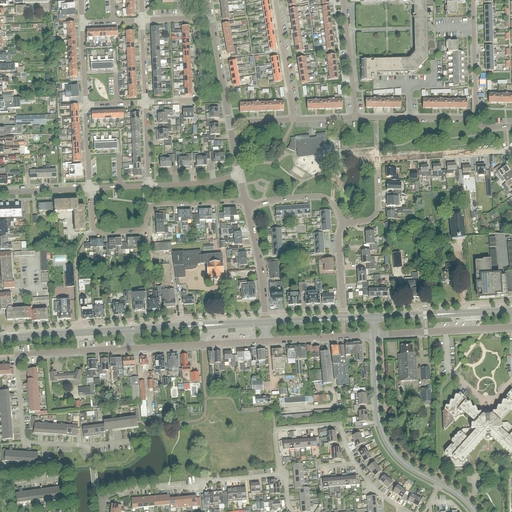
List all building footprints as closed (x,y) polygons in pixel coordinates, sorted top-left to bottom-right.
[(270,6),(268,0),(262,1),(262,2),(263,6),(258,7),(258,9),(263,8),(263,7),(270,6)] [(428,58),(427,35),(427,21),(432,20),(432,15),(427,15),(426,1),(425,0),(350,0),(351,2),(350,2),(360,2),(361,2),(363,2),(386,1),(385,0),(389,0),(390,1),(394,1),(394,0),(398,0),(398,1),(403,1),(403,0),(407,0),(413,7),(415,6),(415,11),(414,11),(414,15),(413,15),(414,15),(414,18),(413,18),(414,18),(414,35),(416,35),(416,39),(414,40),(414,44),(416,44),(416,48),(414,48),(415,53),(409,59),(409,61),(405,61),(405,59),(400,59),(400,61),(396,61),(396,60),(374,60),(374,59),(373,59),(373,60),(371,60),(361,61),(361,64),(362,64),(362,67),(361,67),(361,74),(363,74),(363,77),(361,77),(361,81),(372,81),(372,80),(371,80),(371,79),(377,79),(377,73),(414,72),(419,68),(418,67),(418,68),(417,67),(420,64),(421,65),(420,65),(420,66),(422,64),(421,64),(421,65),(420,64),(423,61),(424,62),(423,62),(423,63),(428,58)] [(63,4),(64,12),(75,12),(75,4),(63,4)] [(445,14),(446,14),(455,14),(457,14),(457,11),(457,4),(447,4),(447,7),(445,7),(445,14)] [(15,7),(16,16),(27,15),(26,6),(15,7)] [(228,7),(221,8),(222,14),(229,13),(229,12),(233,12),(232,6),(228,6),(228,7)] [(264,13),(271,12),(270,6),(263,7),(263,8),(263,12),(259,13),(259,15),(264,14),(264,13)] [(289,10),(290,16),(297,14),(297,10),(300,9),(300,7),(296,8),(296,9),(289,10)] [(76,20),(75,12),(64,12),(64,20),(76,20)] [(236,12),(233,12),(229,12),(229,13),(222,14),(223,20),(229,20),(229,14),(237,14),(236,12)] [(271,18),(271,12),(264,13),(264,14),(264,18),(260,19),(260,21),(265,20),(265,19),(271,18)] [(297,14),(290,16),(291,22),(298,21),(298,20),(298,16),(301,15),(301,13),(297,14)] [(266,25),(272,24),(271,18),(265,19),(265,20),(265,24),(261,25),(261,24),(255,25),(256,28),(261,27),(266,27),(266,25)] [(298,21),(291,22),(292,28),(299,27),(299,26),(299,22),(302,21),(302,19),(298,20),(298,21)] [(230,30),(230,29),(229,25),(234,24),(233,22),(228,22),(229,23),(222,25),(223,31),(230,30)] [(266,31),(273,30),(272,24),(266,25),(266,27),(266,30),(262,31),(262,33),(267,33),(266,31)] [(299,26),(299,27),(292,28),(293,34),(300,33),(300,32),(300,28),(303,27),(303,25),(299,26)] [(151,28),(151,34),(159,34),(159,33),(159,29),(163,29),(163,26),(158,26),(158,27),(151,28)] [(223,31),(224,37),(231,36),(231,35),(230,31),(235,30),(234,28),(230,29),(230,30),(223,31)] [(274,36),(273,30),(266,31),(267,33),(267,36),(263,37),(263,39),(268,39),(267,38),(274,36)] [(300,33),(293,34),(294,40),(301,39),(301,38),(300,34),(304,33),(304,31),(300,32),(300,33)] [(165,32),(159,33),(159,34),(151,34),(151,40),(159,40),(159,39),(159,35),(163,35),(163,34),(165,34),(165,32)] [(224,37),(225,43),(232,42),(232,41),(231,37),(236,36),(235,34),(231,35),(231,36),(224,37)] [(268,44),(275,43),(274,36),(267,38),(268,39),(268,43),(264,43),(264,45),(269,45),(268,44)] [(301,38),(301,39),(294,40),(295,46),(302,45),(302,44),(301,40),(305,39),(305,37),(301,38)] [(164,39),(159,39),(159,40),(151,40),(152,47),(160,46),(160,45),(159,41),(164,41),(164,39)] [(225,43),(226,49),(233,48),(233,47),(232,43),(240,41),(239,39),(232,41),(232,42),(225,43)] [(456,42),(448,42),(446,42),(446,50),(448,50),(448,53),(458,52),(458,44),(458,42),(456,42)] [(276,49),(275,43),(268,44),(269,45),(269,49),(265,49),(265,52),(270,51),(270,50),(276,49)] [(302,45),(295,46),(296,52),(303,51),(302,46),(306,45),(306,43),(302,44),(302,45)] [(164,45),(160,45),(160,46),(152,47),(152,53),(160,53),(160,51),(160,48),(164,47),(164,45)] [(238,46),(233,47),(233,48),(226,49),(228,55),(230,55),(231,57),(238,56),(236,48),(238,48),(238,46)] [(164,51),(160,51),(160,53),(152,53),(152,59),(160,59),(160,58),(160,54),(164,54),(164,51)] [(306,64),(306,63),(305,59),(309,58),(309,56),(304,57),(304,58),(297,59),(298,65),(306,64)] [(91,71),(99,71),(98,60),(97,61),(93,61),(93,57),(90,57),(90,61),(91,61),(91,71)] [(99,71),(106,70),(106,60),(105,60),(100,60),(100,57),(97,57),(97,61),(98,60),(99,71)] [(105,60),(106,60),(106,70),(114,70),(113,60),(108,60),(108,57),(105,57),(105,60)] [(272,64),(278,63),(277,57),(271,58),(271,63),(267,64),(267,66),(272,65),(272,64)] [(165,58),(160,58),(160,59),(152,59),(153,66),(160,65),(160,64),(160,60),(165,60),(165,58)] [(237,68),(237,66),(236,63),(241,62),(241,59),(235,60),(235,61),(229,62),(230,69),(237,68)] [(306,64),(298,65),(299,71),(307,70),(307,69),(306,65),(310,64),(310,62),(306,63),(306,64)] [(15,64),(0,63),(0,71),(15,71),(15,64)] [(272,71),(279,69),(278,63),(272,64),(272,65),(272,69),(268,70),(268,72),(273,72),(272,71)] [(165,64),(160,64),(160,65),(153,66),(153,72),(161,72),(161,70),(160,66),(165,66),(165,64)] [(237,68),(230,69),(231,75),(238,74),(238,72),(237,69),(245,67),(245,65),(237,66),(237,68)] [(307,70),(299,71),(300,77),(308,76),(308,75),(307,71),(311,71),(311,68),(307,69),(307,70)] [(273,75),(269,76),(266,77),(267,78),(269,78),(274,78),(273,77),(280,76),(279,69),(272,71),(273,72),(273,75)] [(165,70),(161,70),(161,72),(153,72),(153,78),(161,78),(161,77),(161,73),(165,73),(165,70)] [(238,74),(231,75),(232,81),(239,80),(239,79),(238,75),(249,73),(249,70),(238,72),(238,74)] [(308,76),(300,77),(301,84),(309,83),(308,78),(312,77),(312,75),(308,75),(308,76)] [(464,75),(453,76),(448,76),(448,78),(453,78),(453,84),(449,84),(449,87),(459,86),(459,83),(464,83),(464,82),(464,75)] [(161,79),(165,79),(168,79),(168,76),(161,77),(161,78),(153,78),(153,85),(161,84),(161,83),(161,79)] [(239,80),(232,81),(233,87),(240,86),(239,81),(241,80),(242,81),(246,81),(246,80),(249,79),(249,78),(251,78),(250,76),(239,79),(239,80)] [(273,77),(274,78),(274,82),(270,82),(270,84),(275,84),(275,83),(281,82),(280,76),(273,77)] [(166,83),(161,83),(161,84),(153,85),(154,91),(161,90),(161,89),(161,85),(166,85),(166,83)] [(67,86),(67,94),(79,94),(79,86),(67,86)] [(166,89),(161,89),(161,90),(154,91),(154,97),(162,97),(162,92),(166,91),(166,89)] [(511,94),(507,95),(507,94),(505,93),(505,95),(497,94),(497,99),(497,103),(511,103),(511,94)] [(79,102),(79,94),(67,94),(68,102),(79,102)] [(497,99),(497,94),(488,94),(488,103),(497,103),(497,99)] [(21,98),(19,98),(13,99),(13,101),(3,102),(3,101),(0,101),(0,112),(8,112),(8,109),(20,108),(19,104),(31,103),(31,98),(21,98)] [(366,104),(366,108),(375,108),(383,108),(383,100),(375,100),(375,98),(374,98),(374,100),(366,99),(366,104)] [(393,99),(392,98),(391,98),(391,100),(383,100),(383,108),(392,108),(401,108),(401,104),(401,100),(393,100),(393,99)] [(325,110),(334,109),(343,109),(342,104),(342,100),(334,100),(334,99),(333,99),(332,99),(332,100),(325,101),(325,110)] [(441,100),(441,99),(439,99),(439,100),(432,100),(432,104),(432,109),(449,109),(449,105),(449,100),(441,100)] [(459,100),(459,99),(457,99),(457,100),(449,100),(449,105),(449,109),(467,109),(467,100),(459,100)] [(315,101),(307,101),(307,106),(307,110),(316,110),(325,110),(325,101),(317,101),(317,100),(316,100),(315,100),(315,101)] [(432,104),(432,100),(423,100),(422,109),(432,109),(432,104)] [(266,107),(266,112),(275,111),(284,111),(284,107),(284,102),(276,103),(276,101),(275,101),(274,102),(274,103),(266,103),(266,107)] [(249,108),(249,112),(258,112),(266,112),(266,107),(266,103),(258,103),(258,102),(257,102),(256,102),(256,103),(248,104),(249,108)] [(239,104),(240,108),(240,113),(249,112),(249,108),(248,104),(239,104)] [(209,114),(219,114),(218,108),(212,109),(212,106),(206,106),(206,111),(209,111),(209,114)] [(131,115),(131,119),(131,120),(139,120),(139,114),(131,114),(131,113),(134,113),(134,109),(129,109),(129,113),(126,113),(126,115),(131,115)] [(180,116),(180,123),(180,125),(184,125),(183,122),(186,122),(186,119),(188,119),(188,110),(183,110),(183,116),(180,116)] [(193,110),(188,110),(188,119),(191,119),(191,122),(197,122),(196,116),(193,116),(193,110)] [(158,114),(158,119),(167,119),(167,116),(170,116),(170,113),(172,113),(172,111),(164,111),(164,114),(158,114)] [(206,122),(213,122),(213,119),(219,119),(219,114),(209,114),(206,114),(206,122)] [(45,115),(45,116),(15,117),(16,127),(0,127),(0,136),(6,136),(6,135),(10,135),(22,134),(22,125),(46,125),(46,120),(55,120),(55,115),(45,115)] [(213,122),(206,122),(207,128),(210,127),(210,130),(219,130),(219,125),(213,125),(213,122)] [(207,139),(208,138),(213,138),(213,135),(219,135),(219,130),(210,130),(210,133),(207,133),(207,135),(207,138),(207,139)] [(295,136),(295,139),(294,139),(294,138),(291,138),(291,142),(289,146),(287,149),(294,152),(296,148),(297,147),(298,157),(315,155),(314,146),(327,144),(326,132),(316,134),(316,136),(317,138),(309,139),(309,137),(309,135),(295,136)] [(165,143),(171,143),(172,143),(171,138),(168,138),(168,135),(156,136),(157,141),(165,140),(165,143)] [(108,136),(108,140),(109,140),(110,150),(117,150),(117,140),(111,140),(111,136),(108,136)] [(102,150),(102,140),(101,140),(96,140),(96,137),(94,137),(94,151),(102,150)] [(101,137),(101,140),(102,140),(102,150),(110,150),(109,140),(108,140),(104,140),(104,137),(101,137)] [(220,163),(220,154),(220,150),(211,151),(212,157),(215,157),(215,163),(220,163)] [(204,157),(201,157),(202,166),(207,166),(207,160),(210,160),(209,153),(204,154),(204,157)] [(183,158),(184,169),(189,169),(188,161),(191,160),(191,154),(186,154),(186,158),(183,158)] [(202,166),(201,157),(199,157),(198,154),(193,154),(193,160),(196,160),(197,166),(202,166)] [(168,158),(165,159),(165,168),(170,168),(170,161),(173,161),(173,155),(168,155),(168,158)] [(184,169),(183,158),(180,158),(180,155),(175,155),(175,161),(178,161),(179,169),(184,169)] [(72,163),(65,163),(65,169),(69,168),(69,172),(81,171),(81,166),(72,166),(72,163)] [(46,165),(46,168),(47,179),(57,178),(56,170),(50,170),(49,164),(46,165)] [(453,173),(455,173),(456,177),(459,177),(458,167),(456,167),(456,164),(447,164),(447,170),(446,170),(446,175),(453,174),(453,173)] [(37,179),(37,171),(32,171),(31,165),(26,166),(27,172),(30,172),(30,179),(37,179)] [(440,165),(433,165),(434,177),(443,177),(443,181),(446,180),(445,171),(440,171),(440,165)] [(487,177),(490,177),(491,177),(490,171),(485,171),(485,165),(477,166),(478,176),(484,176),(486,175),(487,177)] [(502,177),(511,171),(507,166),(502,169),(500,165),(494,169),(497,173),(498,172),(502,177)] [(431,179),(431,177),(431,171),(428,172),(428,166),(420,166),(420,171),(418,171),(418,176),(422,176),(422,177),(426,177),(427,180),(431,179)] [(471,172),(470,166),(462,167),(463,176),(469,176),(469,178),(475,178),(475,171),(471,172)] [(37,171),(37,179),(47,179),(46,168),(43,168),(43,171),(37,171)] [(398,175),(396,175),(396,169),(386,169),(386,177),(392,177),(392,180),(398,180),(398,175)] [(507,188),(511,183),(511,182),(510,180),(511,178),(511,172),(511,171),(502,177),(500,179),(502,182),(504,180),(506,183),(504,184),(506,186),(507,188)] [(14,176),(11,176),(0,176),(0,185),(7,185),(7,179),(14,179),(14,176)] [(387,190),(394,190),(394,194),(401,194),(401,189),(401,183),(387,183),(387,190)] [(387,197),(387,207),(399,207),(399,200),(401,200),(401,197),(407,197),(407,193),(401,194),(394,194),(394,197),(387,197)] [(67,212),(71,212),(70,201),(54,202),(55,213),(67,212)] [(70,201),(71,212),(74,212),(74,215),(85,215),(85,207),(78,207),(78,201),(70,201)] [(0,217),(21,217),(21,218),(22,217),(21,203),(19,203),(18,203),(15,203),(9,204),(9,203),(8,203),(8,204),(6,204),(6,203),(6,204),(3,204),(1,204),(0,204),(0,203),(0,217)] [(53,219),(53,216),(52,204),(38,204),(39,212),(49,211),(49,213),(48,213),(48,219),(53,219)] [(284,216),(283,207),(276,207),(276,217),(282,216),(282,220),(284,220),(284,216)] [(397,219),(397,213),(402,213),(401,209),(387,209),(387,219),(397,219)] [(452,219),(449,219),(452,241),(453,240),(453,241),(463,240),(465,239),(463,218),(461,218),(460,209),(451,210),(452,219)] [(330,211),(320,211),(321,217),(317,217),(317,219),(321,219),(330,218),(330,211)] [(85,215),(74,215),(75,231),(86,231),(85,215)] [(365,232),(366,238),(374,238),(374,232),(376,232),(376,228),(370,229),(370,232),(365,232)] [(311,242),(314,242),(323,241),(323,233),(314,234),(314,240),(311,240),(311,242)] [(371,244),(371,247),(377,247),(377,244),(375,244),(374,238),(366,238),(366,245),(371,244)] [(8,243),(0,242),(0,250),(12,250),(12,246),(8,246),(8,243)] [(153,252),(172,251),(171,242),(153,244),(153,252)] [(282,248),(273,249),(273,256),(283,256),(282,250),(288,250),(287,248),(282,248)] [(214,281),(214,283),(220,283),(219,281),(221,281),(220,274),(223,274),(222,254),(201,256),(200,251),(172,253),(173,267),(175,279),(176,279),(185,278),(185,271),(193,270),(193,269),(194,269),(195,269),(196,267),(197,266),(197,265),(207,264),(207,265),(206,265),(207,275),(210,275),(211,281),(214,281)] [(15,288),(15,286),(14,282),(8,283),(8,280),(13,280),(11,253),(0,253),(0,257),(2,281),(3,281),(4,289),(15,288)] [(400,253),(392,254),(394,269),(402,268),(400,253)] [(323,257),(319,257),(319,266),(325,266),(325,272),(333,271),(332,260),(323,260),(323,257)] [(374,257),(370,257),(362,257),(362,264),(366,264),(366,267),(373,266),(372,263),(371,263),(371,260),(374,260),(374,257)] [(272,263),(269,263),(270,279),(279,279),(278,266),(282,265),(281,259),(272,260),(272,263)] [(483,261),(475,262),(475,267),(478,267),(478,268),(478,272),(476,273),(476,274),(476,278),(479,278),(479,280),(479,284),(476,284),(476,286),(476,291),(479,291),(479,292),(479,298),(489,298),(495,297),(495,294),(500,294),(500,297),(501,297),(504,297),(507,297),(506,290),(506,284),(506,283),(505,278),(505,276),(503,276),(500,277),(500,275),(494,275),(491,275),(491,273),(491,270),(490,267),(490,263),(490,260),(483,260),(483,261)] [(163,263),(164,265),(159,266),(161,287),(172,285),(170,264),(167,265),(167,263),(163,263)] [(454,270),(453,271),(452,264),(446,265),(446,269),(445,269),(445,271),(441,271),(441,283),(455,282),(454,270)] [(67,275),(65,275),(66,287),(74,287),(73,266),(66,266),(67,275)] [(362,283),(362,286),(368,285),(368,282),(366,282),(366,276),(357,276),(358,283),(362,283)] [(412,279),(405,280),(405,288),(407,288),(408,298),(412,298),(416,298),(420,297),(420,287),(424,287),(424,281),(418,282),(418,278),(412,278),(412,279)] [(91,280),(79,280),(79,291),(85,290),(85,285),(91,285),(91,280)] [(302,283),(302,294),(305,293),(306,305),(320,304),(319,293),(321,293),(320,286),(320,281),(315,281),(315,291),(316,291),(316,293),(313,293),(313,290),(309,290),(309,293),(306,293),(306,286),(305,286),(305,283),(302,283)] [(241,287),(242,300),(249,300),(256,300),(254,284),(247,285),(246,282),(239,282),(239,287),(241,287)] [(275,289),(271,289),(271,292),(271,299),(282,298),(281,289),(283,288),(283,282),(274,283),(275,289)] [(300,294),(302,294),(302,283),(299,283),(299,294),(296,294),(296,293),(293,293),(290,293),(290,294),(287,294),(288,306),(294,306),(301,305),(300,294)] [(128,291),(129,301),(133,301),(134,312),(145,311),(144,300),(146,300),(146,289),(138,290),(139,293),(133,294),(132,291),(128,291)] [(369,298),(375,298),(375,289),(368,289),(368,290),(362,290),(362,296),(369,296),(369,298)] [(162,291),(163,300),(164,309),(176,307),(174,290),(162,291)] [(334,304),(334,301),(333,290),(329,290),(329,294),(322,294),(322,304),(334,304)] [(124,292),(124,298),(121,298),(121,300),(120,301),(120,304),(117,304),(117,301),(113,302),(113,304),(114,316),(126,315),(125,305),(129,305),(129,301),(128,291),(124,292)] [(158,298),(158,296),(158,291),(157,292),(153,292),(154,297),(151,298),(151,299),(147,299),(148,311),(153,311),(157,310),(160,310),(160,307),(159,302),(159,298),(158,298)] [(186,292),(181,292),(180,292),(181,293),(182,302),(183,301),(183,305),(193,305),(193,298),(187,298),(186,292)] [(0,299),(1,310),(6,310),(7,321),(13,321),(12,319),(15,319),(15,320),(31,319),(32,322),(48,321),(47,310),(31,311),(31,308),(14,309),(15,314),(12,315),(11,293),(0,293),(0,299)] [(92,306),(89,306),(87,306),(86,298),(80,298),(81,308),(82,308),(82,310),(82,320),(93,319),(92,306)] [(55,314),(58,314),(58,320),(71,319),(70,300),(58,301),(58,303),(55,303),(55,314)] [(105,310),(104,306),(105,306),(105,300),(102,301),(102,305),(95,305),(95,301),(92,301),(94,319),(104,318),(104,310),(105,310)] [(345,356),(351,355),(355,355),(357,355),(356,351),(354,351),(353,350),(351,350),(351,343),(345,344),(345,356)] [(361,343),(351,343),(351,350),(353,350),(354,351),(356,351),(357,355),(355,355),(355,362),(355,363),(361,362),(361,361),(362,361),(362,349),(361,349),(361,343)] [(398,372),(399,375),(399,376),(399,378),(399,382),(417,381),(416,358),(415,358),(414,354),(412,354),(412,345),(400,345),(400,355),(397,355),(398,371),(398,372)] [(294,347),(287,347),(287,359),(287,360),(288,360),(288,362),(296,362),(296,371),(296,374),(296,375),(302,375),(301,360),(303,360),(307,359),(305,346),(301,346),(294,347)] [(311,346),(306,346),(307,359),(321,357),(322,370),(309,372),(310,383),(315,382),(323,381),(323,385),(332,384),(328,352),(320,353),(319,347),(315,347),(312,348),(311,346)] [(334,379),(337,379),(337,386),(348,385),(348,378),(345,357),(344,357),(344,346),(331,347),(334,379)] [(243,349),(237,350),(237,356),(235,356),(235,362),(235,366),(238,366),(237,362),(244,362),(244,360),(243,349)] [(282,349),(271,350),(272,371),(275,371),(275,369),(285,369),(285,355),(282,356),(282,349)] [(269,365),(268,355),(265,355),(264,350),(257,351),(258,362),(264,361),(264,365),(269,365)] [(232,352),(224,353),(225,359),(224,359),(224,363),(229,363),(228,360),(230,360),(230,362),(230,363),(231,363),(231,367),(232,367),(235,366),(235,362),(235,356),(232,356),(232,352)] [(182,369),(182,371),(191,371),(190,364),(188,365),(187,355),(186,354),(185,355),(184,355),(181,355),(182,369)] [(177,373),(178,372),(178,370),(179,370),(178,355),(168,356),(169,370),(169,373),(172,373),(172,370),(174,370),(174,372),(175,373),(177,373)] [(140,366),(142,366),(143,370),(145,370),(145,371),(147,371),(147,370),(148,369),(148,362),(147,362),(147,358),(143,358),(143,357),(141,357),(141,358),(140,358),(140,363),(139,364),(140,365),(140,366)] [(134,358),(127,358),(122,359),(123,368),(123,371),(124,376),(127,376),(126,371),(125,368),(129,367),(129,371),(129,373),(131,373),(130,371),(135,371),(134,358)] [(99,375),(106,374),(106,371),(109,371),(108,359),(101,360),(101,368),(99,368),(99,375)] [(10,371),(10,369),(10,366),(0,366),(0,375),(10,375),(10,373),(10,371)] [(429,367),(421,368),(422,381),(430,380),(429,367)] [(57,382),(57,380),(72,379),(79,382),(82,372),(76,370),(75,374),(56,375),(56,372),(50,372),(51,382),(57,382)] [(198,373),(190,373),(191,373),(192,382),(199,382),(199,377),(198,373)] [(140,405),(138,379),(138,377),(129,378),(130,387),(131,387),(133,405),(140,405)] [(28,380),(28,388),(30,413),(35,412),(37,412),(39,412),(40,412),(37,380),(28,380)] [(139,381),(140,401),(142,417),(147,417),(144,381),(139,381)] [(257,383),(252,383),(252,391),(256,391),(260,391),(263,391),(263,383),(257,383)] [(78,388),(79,397),(90,396),(89,387),(78,388)] [(431,405),(431,389),(421,389),(421,405),(431,405)] [(0,403),(2,435),(3,440),(13,440),(10,399),(9,391),(7,391),(5,391),(3,391),(1,391),(0,391),(0,403)] [(355,400),(366,400),(366,394),(359,394),(359,391),(353,391),(353,394),(355,394),(355,400)] [(511,427),(507,423),(501,423),(499,422),(511,409),(511,410),(511,391),(505,397),(505,399),(506,400),(505,401),(503,401),(502,401),(501,405),(500,407),(498,406),(497,407),(496,410),(495,412),(493,412),(492,412),(491,415),(490,415),(489,416),(484,416),(483,415),(482,415),(480,413),(479,412),(478,413),(476,412),(476,411),(475,408),(474,408),(472,408),(471,407),(471,406),(470,403),(468,403),(467,404),(465,402),(466,401),(466,400),(465,398),(459,394),(457,396),(456,395),(455,396),(454,399),(453,401),(451,401),(450,401),(449,404),(449,405),(448,407),(446,406),(445,406),(444,410),(442,412),(444,414),(443,415),(442,415),(443,431),(443,428),(445,428),(446,429),(445,430),(446,430),(450,425),(454,421),(453,421),(451,419),(452,417),(454,418),(456,418),(462,412),(472,421),(475,423),(474,424),(471,424),(470,425),(470,429),(463,429),(460,433),(457,434),(456,435),(457,436),(454,437),(454,438),(454,439),(451,440),(451,441),(452,442),(454,444),(452,447),(450,446),(445,452),(444,453),(445,454),(448,455),(447,456),(448,457),(451,458),(451,462),(451,467),(466,466),(469,462),(464,458),(468,454),(472,449),(472,450),(473,450),(474,449),(475,447),(475,446),(483,437),(486,440),(490,440),(493,437),(502,445),(503,448),(504,448),(505,448),(505,447),(505,448),(510,453),(506,458),(511,462),(511,427)] [(266,396),(255,397),(256,404),(260,404),(260,405),(265,405),(265,403),(270,402),(270,397),(266,397),(266,396)] [(354,406),(354,409),(360,408),(360,405),(366,405),(366,400),(355,400),(355,406),(354,406)] [(226,416),(233,416),(233,404),(207,406),(208,418),(218,417),(218,414),(226,414),(226,416)] [(360,408),(354,409),(354,412),(358,411),(359,417),(367,417),(367,411),(360,411),(360,408)] [(220,423),(207,423),(211,463),(217,463),(218,470),(248,467),(248,462),(253,461),(251,439),(256,438),(256,435),(260,435),(259,425),(264,424),(263,413),(244,414),(245,426),(237,426),(238,442),(224,443),(223,436),(221,436),(220,423)] [(136,421),(136,419),(136,417),(104,422),(104,425),(104,428),(105,428),(105,431),(137,427),(137,422),(136,421)] [(367,417),(359,417),(356,417),(356,423),(354,423),(355,428),(361,427),(361,426),(360,423),(367,422),(367,417)] [(67,426),(62,426),(34,424),(34,425),(34,427),(34,429),(34,434),(58,435),(66,436),(67,426)] [(327,432),(328,438),(336,437),(335,431),(329,432),(329,429),(323,430),(323,433),(327,432)] [(352,436),(354,441),(362,439),(360,433),(357,434),(356,431),(350,433),(351,436),(352,436)] [(336,437),(328,438),(328,443),(324,444),(324,447),(327,447),(327,446),(330,446),(330,443),(336,443),(336,437)] [(316,439),(310,439),(311,447),(316,447),(316,444),(317,444),(317,446),(319,446),(319,438),(315,438),(316,439)] [(364,438),(362,439),(354,441),(356,446),(355,447),(356,450),(364,446),(363,444),(364,444),(363,443),(365,442),(364,438)] [(289,449),(289,441),(283,442),(283,441),(280,441),(280,447),(283,447),(284,450),(289,449)] [(327,450),(329,449),(330,454),(332,454),(332,455),(340,454),(340,448),(333,449),(333,446),(330,446),(327,446),(327,447),(327,450)] [(358,453),(361,457),(368,453),(364,446),(356,450),(358,453)] [(5,462),(8,462),(37,463),(38,454),(5,452),(5,454),(5,456),(5,458),(5,460),(5,462)] [(368,453),(361,457),(364,462),(363,463),(365,466),(370,462),(368,460),(371,458),(368,453)] [(340,454),(332,455),(333,460),(328,460),(328,464),(335,463),(334,460),(341,460),(340,454)] [(371,464),(370,462),(365,466),(367,468),(368,468),(371,472),(377,467),(374,462),(371,464)] [(377,467),(371,472),(374,476),(374,477),(376,479),(383,473),(381,471),(379,468),(377,467)] [(379,481),(383,485),(389,479),(384,475),(383,473),(376,479),(378,482),(379,481)] [(359,481),(358,478),(358,475),(355,476),(355,477),(350,477),(350,485),(356,485),(356,482),(359,481)] [(323,488),(329,487),(328,479),(323,480),(323,479),(319,479),(320,480),(320,485),(323,485),(323,488)] [(389,491),(393,486),(391,485),(393,482),(389,479),(383,485),(387,489),(389,491)] [(279,485),(275,485),(275,480),(268,481),(269,486),(269,490),(279,489),(279,485)] [(395,484),(393,486),(389,491),(392,493),(393,493),(397,495),(402,489),(397,486),(395,484)] [(17,504),(22,503),(65,497),(64,487),(16,494),(17,504)] [(225,500),(226,508),(228,508),(228,505),(227,503),(228,503),(228,502),(233,502),(232,488),(227,488),(227,492),(225,493),(225,500)] [(404,501),(407,496),(405,494),(406,491),(404,490),(402,489),(397,495),(402,498),(401,499),(404,501)] [(217,491),(219,505),(223,504),(223,505),(224,505),(224,508),(226,508),(225,500),(223,501),(222,491),(217,491)] [(210,506),(208,492),(204,492),(204,500),(201,501),(202,510),(206,510),(205,506),(210,506)] [(410,497),(407,496),(404,501),(407,502),(408,502),(412,504),(416,497),(411,494),(410,497)] [(416,497),(412,504),(417,507),(420,502),(422,504),(425,498),(422,497),(421,499),(416,497)] [(260,510),(264,509),(264,507),(265,507),(266,511),(275,511),(274,508),(280,508),(279,502),(274,503),(274,502),(269,502),(269,503),(263,504),(263,502),(259,502),(260,510)]
